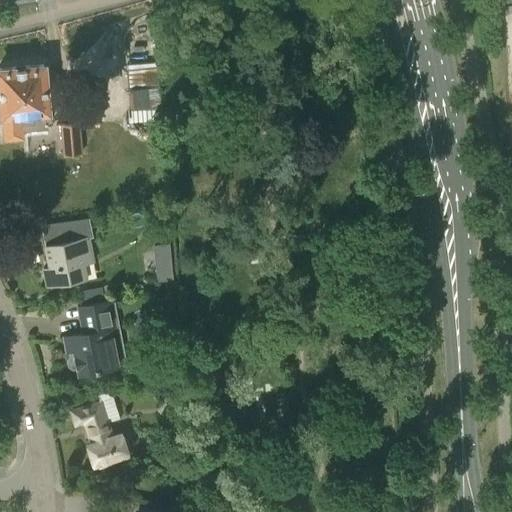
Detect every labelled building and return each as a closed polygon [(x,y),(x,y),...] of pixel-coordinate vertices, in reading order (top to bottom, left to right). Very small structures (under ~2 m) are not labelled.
[(157,52),(124,56),(130,109),(127,110),(128,123),(155,120),(154,109),(162,108),(157,52)] [(24,132),(49,130),(49,123),(48,112),(51,112),(46,60),(24,62),(25,64),(16,65),(16,63),(0,64),(0,117),(1,117),(3,136),(24,134),(24,132)] [(82,152),(80,122),(60,124),(63,154),(82,152)] [(157,210),(158,217),(167,215),(165,208),(157,210)] [(42,268),(46,286),(85,278),(83,264),(92,262),(87,237),(44,245),(48,267),(42,268)] [(224,293),(222,281),(209,283),(211,295),(224,293)] [(101,286),(81,290),(83,300),(103,296),(101,286)] [(68,366),(72,369),(77,368),(78,375),(114,368),(112,353),(118,352),(115,337),(112,314),(85,319),(88,332),(63,336),(66,351),(69,351),(70,357),(67,361),(68,366)] [(86,443),(91,457),(93,464),(98,463),(99,467),(110,463),(109,459),(127,453),(120,433),(110,436),(105,421),(118,416),(110,390),(96,394),(99,402),(70,410),(75,424),(86,421),(93,441),(86,443)] [(159,443),(151,463),(171,471),(180,451),(159,443)]
